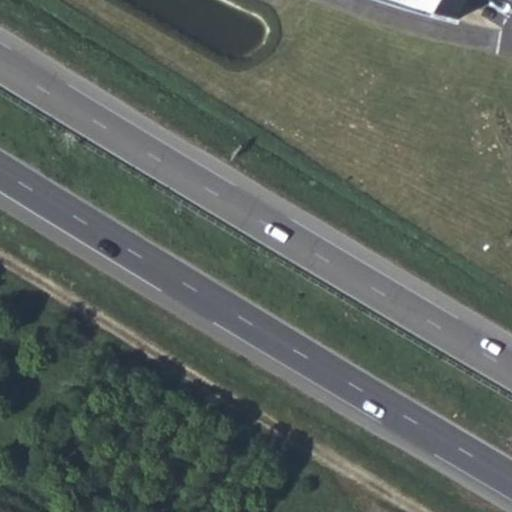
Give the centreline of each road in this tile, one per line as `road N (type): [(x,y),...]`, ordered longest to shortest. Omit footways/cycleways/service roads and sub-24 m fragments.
road 1 (trunk): [(0,168),(511,477)]
road 2 (trunk): [(511,369),(0,61)]
